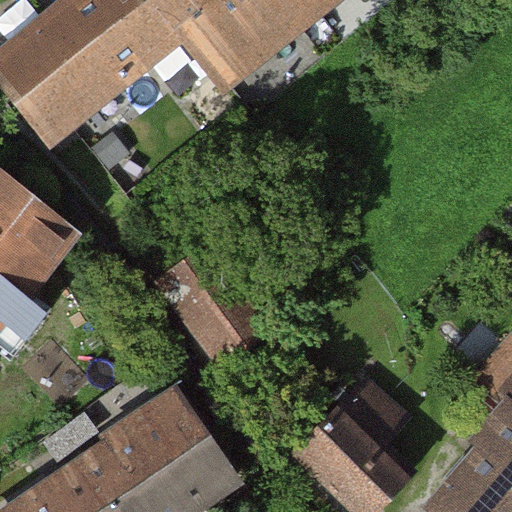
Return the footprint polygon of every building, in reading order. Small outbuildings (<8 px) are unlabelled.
[(78,0),(0,63),(0,80),(52,144),(188,37),(227,84),(332,0),(78,0)] [(0,327),(76,234),(0,173),(0,327)] [(270,331),(211,252),(167,284),(225,364),(270,331)] [(0,511),(193,511),(239,481),(176,390),(0,511)] [(511,511),(511,405),(425,511),(511,511)] [(369,511),(406,475),(340,411),(295,458),(350,511),(369,511)]
